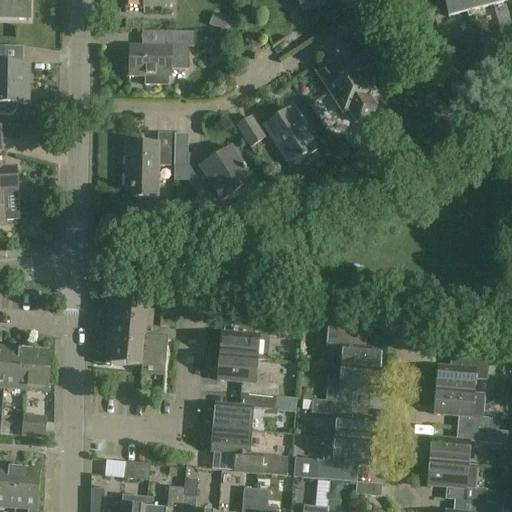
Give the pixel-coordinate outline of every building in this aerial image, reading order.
[(29,0),(0,0),(0,21),(29,22),(29,0)] [(316,4),(331,0),(298,0),(302,12),(317,8),(316,4)] [(443,0),(449,18),(471,12),(467,0),(443,0)] [(493,6),(491,0),(467,0),(471,12),(493,6)] [(171,79),(171,71),(188,71),(189,49),(193,49),(194,34),(163,33),(163,47),(130,47),(129,78),(145,79),(145,87),(160,87),(161,79),(170,79),(171,79)] [(270,67),(297,54),(287,34),(260,48),(270,67)] [(0,115),(12,116),(17,111),(17,106),(28,106),(29,65),(3,64),(4,49),(0,48),(0,115)] [(454,50),(445,52),(447,61),(449,67),(457,64),(454,50)] [(366,86),(369,84),(357,64),(337,77),(329,65),(316,73),(337,105),(339,103),(346,113),(348,112),(357,125),(379,110),(370,97),(373,96),(366,86)] [(292,110),(264,128),(290,168),(317,151),(292,110)] [(238,129),(251,148),(264,140),(251,120),(238,129)] [(158,146),(158,168),(170,168),(171,136),(158,136),(158,146)] [(188,168),(188,136),(175,136),(174,168),(188,168)] [(125,192),(133,192),(133,200),(157,200),(158,168),(158,146),(126,146),(125,192)] [(198,184),(197,185),(200,190),(204,188),(208,195),(199,201),(207,213),(221,204),(222,205),(253,185),(231,149),(216,158),(215,156),(200,155),(199,169),(202,174),(198,176),(199,177),(198,184)] [(0,229),(1,229),(1,226),(5,226),(3,194),(17,193),(15,169),(2,170),(2,166),(0,166),(0,229)] [(149,304),(143,303),(111,300),(105,367),(142,370),(142,374),(165,376),(168,341),(145,339),(146,332),(153,332),(154,313),(148,313),(149,304)] [(177,306),(162,305),(160,328),(175,330),(177,306)] [(221,336),(219,359),(257,362),(267,363),(269,340),(275,341),(277,323),(240,320),(239,337),(221,336)] [(327,353),(342,354),(341,369),(380,373),(382,349),(357,347),(359,329),(329,326),(327,345),(327,353)] [(450,369),(438,368),(436,392),(475,395),(486,396),(486,395),(475,394),(476,382),(488,383),(490,361),(491,352),(452,349),(450,369)] [(7,351),(4,391),(25,393),(29,353),(7,351)] [(51,354),(29,353),(25,393),(48,395),(51,354)] [(256,375),(257,362),(219,359),(217,383),(241,385),(240,397),(278,400),(279,387),(269,386),(270,376),(256,375)] [(378,397),(380,373),(341,369),(340,384),(328,383),(326,404),(351,406),(352,394),(378,397)] [(475,395),(436,392),(434,416),(459,418),(458,430),(487,433),(488,421),(483,420),(486,396),(475,395)] [(215,407),(213,431),(251,434),(253,411),(277,413),(278,400),(240,397),(239,409),(215,407)] [(337,418),(335,441),(373,444),(376,421),(350,418),(351,406),(326,404),(316,403),(314,416),(337,418)] [(47,417),(24,415),(22,439),(45,440),(47,417)] [(9,437),(10,426),(1,425),(0,437),(9,437)] [(469,467),(471,444),(494,446),(494,445),(506,446),(507,435),(495,433),(487,433),(458,430),(457,442),(432,440),(430,464),(468,467),(477,468),(469,467)] [(264,457),(264,458),(249,457),(251,434),(213,431),(211,455),(236,457),(234,475),(258,477),(258,476),(270,477),(287,478),(289,459),(264,457)] [(315,481),(315,482),(345,484),(347,466),(371,468),(373,444),(335,441),(334,453),(324,452),(323,463),(296,460),(294,479),(315,481)] [(451,502),(475,504),(486,505),(488,491),(475,490),(477,468),(468,467),(430,464),(428,488),(453,490),(451,502)] [(126,465),(125,481),(149,483),(150,467),(126,465)] [(0,509),(15,511),(18,471),(0,469),(0,509)] [(37,511),(41,473),(18,471),(15,511),(28,511),(27,511),(37,511)] [(185,481),(184,491),(182,511),(194,511),(195,499),(197,482),(185,481)] [(382,499),(383,487),(357,485),(356,497),(382,499)] [(167,511),(157,511),(147,511),(146,511),(182,511),(184,491),(169,489),(167,511)] [(244,492),(242,511),(254,511),(257,493),(244,492)] [(277,511),(267,510),(268,494),(257,493),(254,511),(277,511)] [(122,509),(121,511),(146,511),(147,511),(148,499),(123,497),(122,509)] [(327,511),(304,509),(304,511),(327,511),(328,503),(327,511)] [(340,511),(341,504),(328,503),(327,511),(340,511)]
